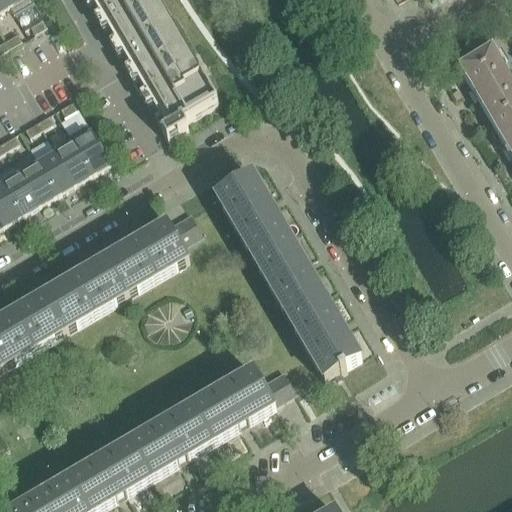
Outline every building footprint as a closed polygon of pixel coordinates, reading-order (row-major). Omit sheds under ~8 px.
[(0,0),(0,19),(11,13),(3,0),(0,0)] [(16,20),(35,9),(29,0),(3,0),(11,13),(16,20)] [(218,110),(153,0),(81,0),(88,12),(93,9),(100,20),(95,23),(103,38),(108,35),(115,46),(110,49),(119,63),(123,61),(130,72),(125,75),(134,89),(138,87),(145,98),(140,101),(149,115),(154,112),(160,124),(156,127),(168,148),(189,137),(185,130),(218,110)] [(43,25),(31,32),(35,40),(48,32),(43,25)] [(23,47),(18,39),(6,46),(10,54),(23,47)] [(0,60),(10,54),(6,46),(0,49),(0,60)] [(493,130),(511,118),(511,84),(495,55),(460,73),(493,130)] [(74,107),(61,115),(66,122),(78,115),(74,107)] [(511,118),(493,130),(511,162),(511,118)] [(55,128),(51,121),(38,128),(43,136),(55,128)] [(43,136),(38,128),(26,135),(30,143),(43,136)] [(112,171),(88,130),(70,141),(74,148),(94,182),(112,171)] [(16,141),(3,149),(8,156),(20,149),(16,141)] [(56,158),(76,192),(94,182),(74,148),(56,158)] [(38,168),(58,202),(76,192),(56,158),(38,168)] [(21,179),(41,213),(58,202),(38,168),(21,179)] [(3,189),(23,223),(41,213),(21,179),(3,189)] [(290,244),(254,182),(218,204),(254,265),(290,244)] [(0,190),(0,223),(5,233),(23,223),(3,189),(0,190)] [(192,221),(190,222),(181,227),(193,249),(204,242),(192,221)] [(170,234),(182,255),(193,249),(181,227),(170,234)] [(108,268),(128,304),(189,268),(182,255),(170,234),(169,232),(108,268)] [(290,244),(254,265),(290,327),(326,305),(290,244)] [(128,304),(108,268),(47,304),(67,340),(128,304)] [(67,340),(47,304),(0,331),(0,363),(7,375),(67,340)] [(362,366),(326,305),(290,327),(319,377),(325,387),(329,385),(341,378),(342,381),(349,378),(347,375),(362,366)] [(329,385),(331,390),(344,383),(342,381),(341,378),(329,385)] [(276,415),(275,413),(262,392),(254,379),(193,415),(214,451),(276,415)] [(286,407),(297,400),(284,379),(273,385),(286,407)] [(262,392),(275,413),(286,407),(273,385),(262,392)] [(214,451),(193,415),(132,451),(153,487),(214,451)] [(0,461),(11,455),(0,438),(0,461)] [(110,511),(153,487),(132,451),(72,486),(87,511),(110,511)] [(217,462),(211,465),(216,474),(222,470),(217,462)] [(87,511),(72,486),(27,511),(87,511)]
